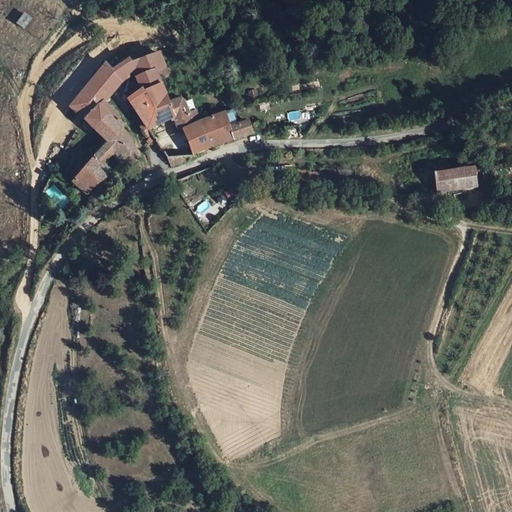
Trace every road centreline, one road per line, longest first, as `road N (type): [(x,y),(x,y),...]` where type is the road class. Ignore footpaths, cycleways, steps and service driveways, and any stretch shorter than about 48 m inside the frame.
road 1 (unclassified): [(13,511),(7,440),(17,362),(34,302),(69,241),(115,207),(225,156),(355,148),(511,115)]
road 2 (track): [(225,156),(277,182),(511,232)]
road 3 (track): [(465,226),(430,357),(446,385),(511,404)]
